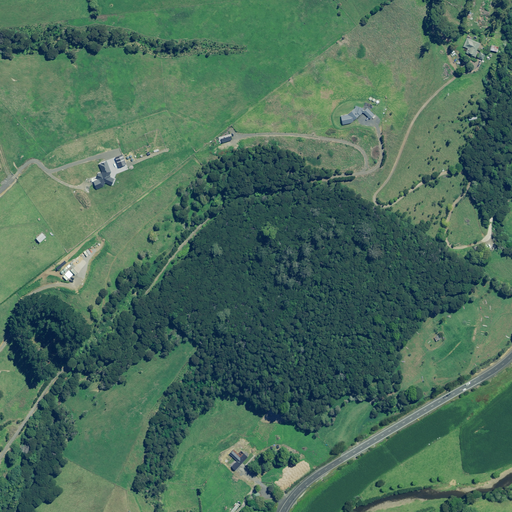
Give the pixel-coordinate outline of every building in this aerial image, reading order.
[(479,44),(466,38),(462,47),(467,49),(465,54),(474,57),(476,54),(475,53),(477,49),(479,44)] [(485,54),(479,51),(476,58),(482,61),(485,54)] [(347,115),(340,116),(342,125),(350,123),(361,114),(361,113),(363,114),(369,119),(373,115),(367,109),(364,111),(362,111),(363,109),(355,106),(354,109),(347,115)] [(65,185),(66,184),(68,187),(73,183),(71,181),(71,180),(68,176),(62,181),(65,185)] [(233,511),(239,505),(237,503),(230,511),(233,511)]
